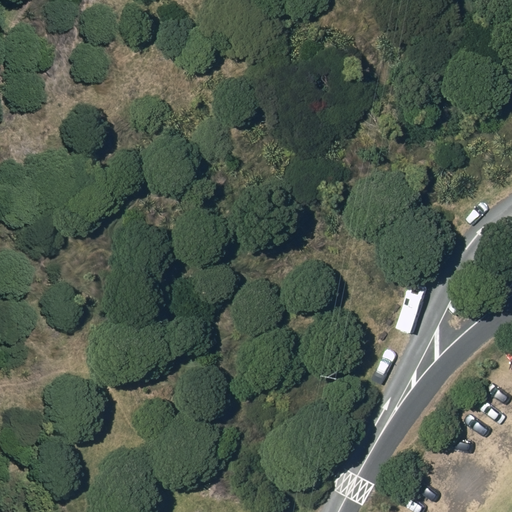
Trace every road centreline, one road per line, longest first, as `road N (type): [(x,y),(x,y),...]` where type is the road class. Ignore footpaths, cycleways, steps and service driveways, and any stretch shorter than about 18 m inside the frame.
road 1 (residential): [(391,418),(435,299),(466,248),(511,202)]
road 2 (residential): [(511,310),(391,418)]
